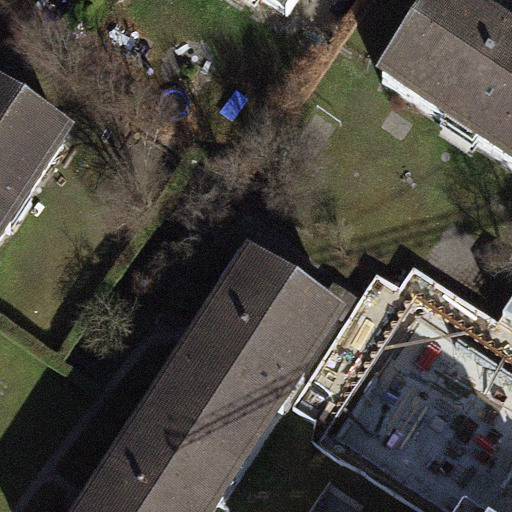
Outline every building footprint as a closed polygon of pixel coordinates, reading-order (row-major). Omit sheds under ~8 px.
[(297,0),(327,18),(338,0),(297,0)] [(511,38),(455,0),(428,0),(372,85),(511,178),(511,38)] [(0,262),(66,163),(0,119),(0,262)] [(244,267),(140,426),(225,482),(329,323),(244,267)] [(511,414),(485,398),(462,435),(500,459),(505,451),(511,455),(511,414)] [(140,426),(83,511),(205,511),(225,482),(140,426)] [(467,511),(469,511),(511,511),(511,455),(505,451),(500,459),(496,465),(511,475),(491,505),(477,496),(467,511)]
